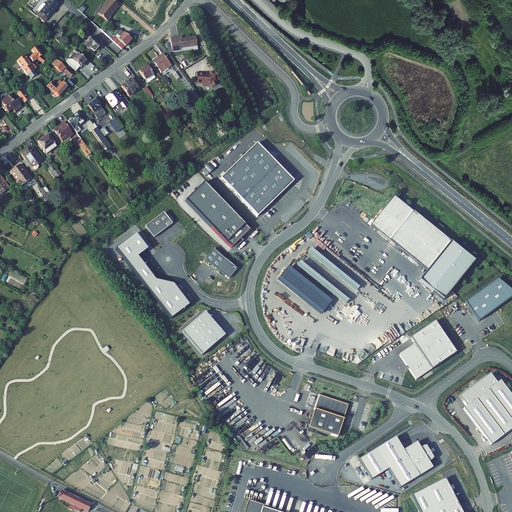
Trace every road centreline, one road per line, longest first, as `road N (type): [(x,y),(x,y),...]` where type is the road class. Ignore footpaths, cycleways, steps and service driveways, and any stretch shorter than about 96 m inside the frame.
road 1 (residential): [(332,178),(311,216),(256,266),(254,323),(290,360),(421,408)]
road 2 (residential): [(190,0),(156,35),(0,152)]
road 3 (residential): [(310,129),(295,118),(289,81),(205,0)]
road 4 (residential): [(259,0),(295,30),(361,56),(368,71)]
road 5 (residential): [(421,408),(470,455),(488,511)]
road 6 (unclassified): [(110,511),(0,452)]
road 7 (primary): [(415,164),(511,242)]
